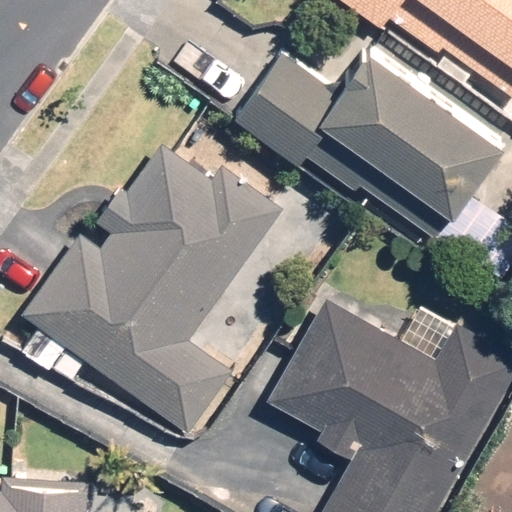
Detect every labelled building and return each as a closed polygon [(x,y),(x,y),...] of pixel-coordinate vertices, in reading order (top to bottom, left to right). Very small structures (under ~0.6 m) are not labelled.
[(511,0),(347,0),(378,22),(385,12),(434,47),(440,40),(446,44),(435,59),(463,79),(474,64),(511,91),(511,0)] [(282,47),(232,111),(294,158),(302,148),(351,185),(357,177),(428,231),(497,142),(365,41),(339,75),(321,77),(282,47)] [(187,334),(281,203),(221,160),(211,174),(159,137),(126,183),(121,179),(95,215),(108,224),(96,240),(78,227),(19,309),(30,317),(13,342),(49,367),(52,363),(71,376),(85,356),(186,427),(230,365),(187,334)] [(430,511),(511,369),(511,350),(419,298),(399,333),(324,291),(265,394),(320,425),(316,432),(349,451),(314,511),(430,511)] [(0,511),(84,511),(87,476),(1,469),(0,481),(0,511)]
